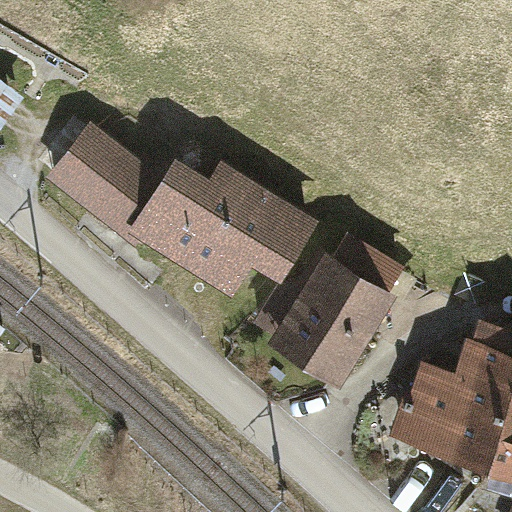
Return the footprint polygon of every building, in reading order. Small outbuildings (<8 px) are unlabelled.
[(0,127),(26,95),(0,74),(0,127)] [(177,152),(163,173),(93,119),(47,177),(133,244),(139,237),(233,296),(253,263),(281,281),(320,217),(222,156),(211,173),(177,152)] [(275,343),(342,384),(398,293),(391,289),(407,263),(348,228),(333,253),(321,246),(298,283),(286,276),(278,289),(256,325),(278,338),(275,343)] [(391,434),(488,467),(511,397),(511,325),(482,315),(475,337),(469,335),(457,369),(424,358),(412,392),(406,389),(391,434)] [(511,397),(488,467),(511,474),(511,397)]
